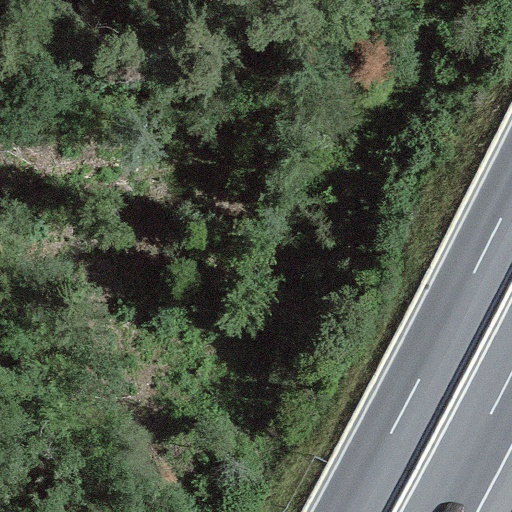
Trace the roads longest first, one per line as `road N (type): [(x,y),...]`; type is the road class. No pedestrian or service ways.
road 1 (trunk): [(511,198),(349,511)]
road 2 (trunk): [(439,511),(511,373)]
